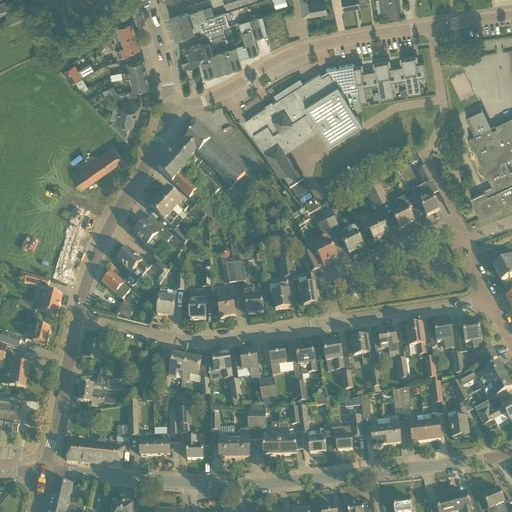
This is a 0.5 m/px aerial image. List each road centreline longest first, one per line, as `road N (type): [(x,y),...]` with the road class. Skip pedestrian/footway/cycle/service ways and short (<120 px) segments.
road 1 (residential): [(44,470),(230,486),(511,452)]
road 2 (residential): [(169,101),(214,97),(318,43),(511,14)]
road 3 (residential): [(73,320),(181,339),(333,324)]
road 4 (tertiary): [(73,320),(107,231),(164,130),(169,101)]
road 5 (residential): [(333,324),(332,279),(430,229),(448,229)]
road 6 (residential): [(333,324),(488,298)]
road 7 (tertiary): [(44,470),(73,320)]
